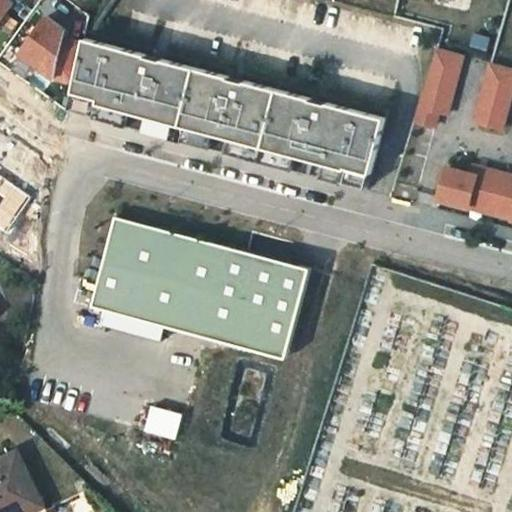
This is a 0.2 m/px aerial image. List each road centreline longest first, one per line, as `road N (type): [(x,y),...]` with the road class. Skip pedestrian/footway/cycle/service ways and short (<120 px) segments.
road 1 (unclassified): [(511,269),(64,146)]
road 2 (unknown): [(423,245),(452,137),(511,149)]
